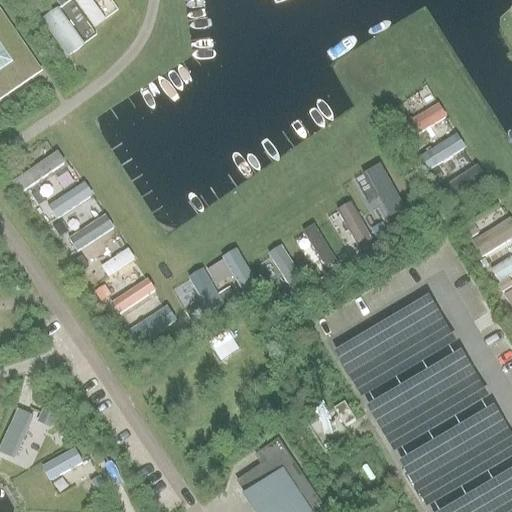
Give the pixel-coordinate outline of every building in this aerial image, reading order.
[(29,0),(26,2),(32,10),(42,3),(40,0),(29,0)] [(55,0),(62,10),(73,2),(71,0),(55,0)] [(77,0),(98,30),(109,22),(93,0),(77,0)] [(45,22),(71,61),(89,48),(63,10),(45,22)] [(0,99),(28,80),(28,79),(22,71),(24,63),(29,59),(30,59),(3,19),(2,20),(0,21),(0,99)] [(404,144),(412,140),(405,129),(398,133),(404,144)] [(22,198),(68,166),(59,153),(13,186),(22,198)] [(413,163),(419,173),(427,169),(420,158),(413,163)] [(19,177),(29,171),(22,160),(12,166),(19,177)] [(9,168),(0,174),(0,177),(6,186),(17,179),(9,168)] [(442,192),(450,205),(489,182),(481,169),(442,192)] [(427,176),(434,187),(444,181),(437,170),(427,176)] [(388,178),(375,185),(404,230),(416,222),(388,178)] [(39,192),(31,197),(38,207),(45,202),(39,192)] [(354,205),(342,212),(367,257),(380,250),(354,205)] [(62,223),(54,228),(61,239),(69,234),(62,223)] [(383,225),(372,231),(378,242),(389,236),(383,225)] [(479,235),(474,226),(464,232),(469,241),(479,235)] [(331,276),(344,267),(317,228),(297,241),(315,267),(322,262),(331,276)] [(109,238),(81,252),(87,264),(115,250),(109,238)] [(303,281),(281,248),(269,256),(291,289),(303,281)] [(224,261),(247,300),(263,290),(240,251),(224,261)] [(82,257),(75,262),(81,272),(88,267),(82,257)] [(366,257),(358,262),(363,270),(371,265),(366,257)] [(476,266),(480,272),(489,267),(485,261),(476,266)] [(209,302),(217,298),(206,275),(198,279),(209,302)] [(330,288),(324,279),(312,286),(318,295),(330,288)] [(511,288),(511,284),(509,280),(498,287),(502,295),(511,288)] [(105,287),(95,293),(102,303),(111,297),(105,287)] [(141,288),(112,306),(119,317),(147,298),(141,288)] [(234,298),(229,290),(218,296),(224,304),(234,298)] [(289,310),(299,303),(295,296),(285,302),(289,310)] [(151,339),(179,322),(171,309),(143,327),(151,339)] [(198,309),(187,315),(192,324),(203,318),(198,309)] [(120,335),(127,331),(120,320),(113,324),(120,335)] [(335,411),(345,428),(356,422),(345,405),(335,411)] [(44,411),(38,423),(50,429),(56,417),(44,411)] [(16,463),(37,419),(22,412),(1,456),(16,463)] [(266,464),(241,480),(250,494),(245,497),(255,511),(322,511),(325,510),(285,451),(279,442),(260,455),(266,464)] [(45,469),(54,485),(87,467),(78,451),(45,469)] [(100,475),(90,480),(99,495),(108,490),(100,475)]
